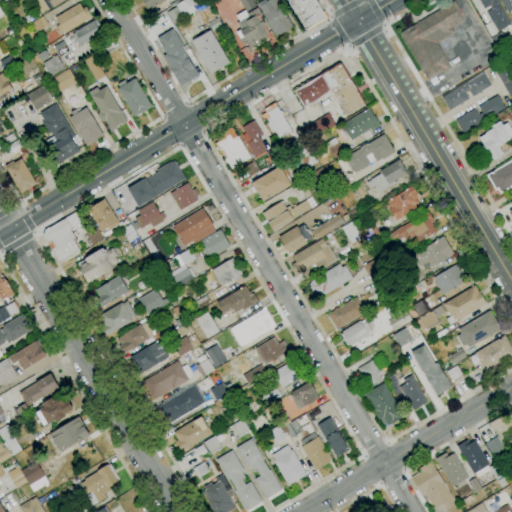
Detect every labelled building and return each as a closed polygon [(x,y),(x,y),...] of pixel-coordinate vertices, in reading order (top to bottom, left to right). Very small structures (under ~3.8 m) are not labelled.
[(41,14),(34,1),(35,0),(65,0),(53,7),(41,14)] [(146,9),(140,0),(164,0),(151,8),(150,7),(146,9)] [(195,10),(189,0),(182,0),(166,10),(173,23),(195,10)] [(250,49),(247,44),(245,45),(238,32),(240,31),(236,23),(247,17),(246,14),(247,14),(238,0),(251,0),(256,8),(257,8),(261,16),(260,17),(265,26),(261,27),(268,39),(250,49)] [(275,36),(260,12),(261,12),(258,7),(259,6),(257,4),(264,0),(265,1),(266,0),(276,0),(280,6),(292,26),(287,29),(287,30),(279,35),(278,34),(275,36)] [(304,33),(285,0),(316,0),(318,2),(317,2),(322,12),(324,11),(328,18),(304,33)] [(498,32),(486,12),(492,8),(490,5),(484,9),(478,0),(496,0),(511,24),(498,32)] [(511,10),(507,13),(499,0),(511,0),(511,10)] [(427,81),(399,33),(454,1),(465,20),(451,28),(454,32),(436,43),(451,67),(427,81)] [(60,34),(56,26),(59,24),(55,17),(79,3),(82,8),(86,7),(92,17),(64,33),(64,32),(60,34)] [(27,24),(24,19),(34,13),(37,18),(27,24)] [(36,33),(30,23),(42,16),(48,26),(36,33)] [(212,30),(208,23),(216,18),(218,20),(217,21),(220,26),(212,30)] [(79,45),(72,34),(75,33),(75,32),(93,20),(94,21),(96,19),(101,27),(98,29),(101,33),(82,45),(81,44),(79,45)] [(182,47),(194,68),(194,67),(199,75),(188,82),(188,80),(180,85),(163,56),(166,54),(157,38),(172,29),(183,46),(182,47)] [(211,73),(191,41),(209,30),(210,32),(228,62),(211,73)] [(498,51),(490,39),(500,32),(508,45),(498,51)] [(108,53),(104,46),(115,40),(119,47),(108,53)] [(60,56),(54,47),(62,41),(68,51),(60,56)] [(41,61),(37,54),(45,50),(49,57),(41,61)] [(5,72),(0,62),(0,60),(10,55),(16,65),(8,70),(5,72)] [(50,76),(48,72),(46,73),(43,68),(44,67),(42,63),(43,62),(44,62),(52,57),(51,56),(53,55),(54,56),(56,55),(64,68),(50,76)] [(321,75),(339,64),(363,104),(345,115),(331,92),(321,75)] [(511,74),(511,93),(508,96),(496,74),(508,67),(511,74)] [(61,91),(53,79),(69,69),(77,82),(61,91)] [(8,70),(13,79),(10,81),(11,82),(9,83),(12,89),(1,95),(3,98),(0,100),(0,74),(5,72),(8,70)] [(37,86),(32,78),(40,72),(46,81),(37,86)] [(449,111),(441,98),(482,72),(491,85),(472,97),(468,91),(465,93),(468,99),(449,111)] [(331,92),(304,108),(294,91),(321,75),(331,92)] [(134,117),(117,88),(119,87),(117,84),(125,80),(127,83),(134,78),(143,92),(144,92),(149,101),(148,101),(151,107),(146,110),(146,111),(141,114),(141,113),(134,117)] [(36,110),(26,95),(44,84),(53,100),(36,110)] [(111,131),(105,121),(104,121),(100,120),(98,116),(99,111),(100,111),(88,92),(97,87),(99,91),(106,87),(127,122),(111,131)] [(484,118),(477,107),(484,103),(483,102),(486,100),(487,101),(496,95),(503,106),(484,118)] [(279,139),(274,131),(271,133),(260,115),(265,112),(263,109),(274,102),(274,103),(277,106),(276,107),(291,131),(279,139)] [(56,165),(46,148),(56,142),(51,133),(49,134),(42,122),(44,121),(40,113),(55,104),(75,136),(71,139),(74,144),(76,144),(80,151),(56,165)] [(86,147),(76,131),(77,131),(69,117),(72,116),(70,112),(75,109),(77,113),(86,107),(103,135),(94,141),(95,142),(86,147)] [(349,141),(340,125),(368,108),(373,117),(374,116),(380,126),(371,131),(370,130),(368,131),(372,137),(366,141),(362,134),(349,141)] [(462,134),(454,120),(465,114),(464,113),(467,111),(468,112),(474,109),(482,122),(462,134)] [(307,141),(300,130),(318,119),(328,113),(335,125),(307,141)] [(254,157),(241,136),(245,134),(241,128),(253,120),(254,121),(262,135),(259,137),(266,150),(254,157)] [(492,161),(488,154),(486,155),(481,145),(482,145),(478,138),(484,135),(483,133),(500,124),(502,127),(508,124),(511,131),(511,136),(509,138),(510,140),(498,147),(503,155),(492,161)] [(229,168),(224,159),(227,157),(223,150),(220,152),(215,144),(221,141),(218,136),(224,133),(223,132),(231,127),(237,137),(250,158),(242,163),(240,161),(229,168)] [(8,144),(4,138),(12,133),(16,139),(8,144)] [(354,173),(345,158),(345,157),(359,149),(359,147),(366,143),(367,145),(383,135),(393,151),(388,155),(389,156),(383,159),(382,158),(376,162),(375,160),(366,165),(367,166),(360,170),(360,169),(354,173)] [(13,155),(8,145),(11,143),(18,139),(23,149),(13,155)] [(20,193),(5,168),(6,168),(5,166),(13,161),(14,162),(21,158),(36,184),(20,193)] [(511,186),(500,194),(497,190),(495,191),(485,175),(511,158),(511,186)] [(378,194),(374,187),(370,189),(365,182),(380,173),(379,171),(380,171),(398,159),(407,173),(395,180),(396,183),(378,194)] [(138,207),(127,188),(147,176),(147,177),(157,171),(156,170),(170,162),(171,163),(174,161),(185,179),(138,207)] [(250,176),(244,167),(253,161),(259,170),(250,176)] [(262,201),(251,183),(278,167),(279,168),(280,167),(285,174),(287,173),(288,175),(286,176),(291,184),(289,185),(262,201)] [(306,186),(303,181),(310,176),(309,175),(320,168),(325,176),(315,182),(314,181),(306,186)] [(295,182),(291,176),(302,169),(306,176),(295,182)] [(336,193),(327,177),(340,169),(340,170),(349,186),(336,193)] [(180,210),(169,193),(187,183),(192,190),(195,188),(198,195),(196,196),(198,200),(180,210)] [(395,221),(388,209),(390,209),(386,202),(412,186),(417,194),(416,195),(416,197),(415,199),(417,203),(414,205),(415,207),(415,210),(411,213),(409,212),(403,215),(403,216),(395,221)] [(347,208),(342,199),(348,195),(353,204),(347,208)] [(101,231),(87,209),(104,199),(117,221),(118,224),(110,229),(108,227),(101,231)] [(273,232),(267,223),(261,214),(280,202),(283,201),(284,203),(282,204),(285,208),(289,206),(291,209),(293,208),(292,206),(294,205),(295,207),(306,200),(311,208),(273,232)] [(141,229),(134,219),(140,215),(137,212),(152,202),(159,214),(162,212),(165,218),(162,219),(163,221),(153,227),(150,223),(141,229)] [(185,245),(184,244),(182,245),(180,241),(182,239),(178,233),(175,233),(173,230),(174,227),(173,226),(203,208),(213,224),(212,225),(215,231),(194,244),(192,241),(185,245)] [(416,243),(413,238),(410,239),(409,238),(405,241),(403,238),(397,241),(396,238),(390,241),(387,236),(394,232),(393,231),(400,227),(427,211),(433,221),(430,222),(436,232),(426,237),(425,234),(421,236),(423,239),(416,243)] [(59,263),(43,235),(44,234),(44,233),(44,232),(44,231),(44,230),(75,212),(82,223),(70,230),(75,237),(73,239),(80,251),(59,263)] [(315,241),(309,232),(310,231),(313,229),(312,228),(315,226),(316,227),(331,217),(331,216),(334,214),(335,216),(337,214),(343,223),(315,241)] [(353,250),(349,242),(350,242),(342,227),(351,222),(359,236),(360,236),(365,243),(353,250)] [(128,241),(121,230),(130,224),(137,236),(128,241)] [(288,254),(278,238),(280,236),(295,226),(296,229),(302,225),(311,238),(305,242),(306,243),(288,254)] [(367,244),(361,234),(374,226),(380,236),(367,244)] [(208,260),(202,249),(205,247),(201,241),(219,230),(230,246),(208,260)] [(431,267),(427,261),(418,267),(411,256),(442,237),(453,254),(431,267)] [(306,279),(301,271),(296,274),(290,265),(296,262),(292,256),(322,238),(336,261),(306,279)] [(88,283),(77,264),(105,246),(107,250),(112,248),(117,255),(114,257),(118,262),(113,265),(114,267),(95,279),(95,278),(88,283)] [(183,265),(178,255),(189,249),(195,258),(183,265)] [(221,286),(211,270),(232,258),(241,274),(221,286)] [(316,300),(308,287),(309,286),(308,284),(311,282),(310,280),(339,264),(341,267),(344,265),(344,266),(352,278),(316,300)] [(442,294),(437,286),(436,286),(434,283),(435,282),(432,278),(455,264),(460,272),(462,271),(467,280),(442,294)] [(176,289),(170,278),(186,268),(193,279),(176,289)] [(401,292),(396,282),(413,273),(418,283),(401,292)] [(101,307),(96,299),(100,297),(95,289),(119,275),(128,291),(101,307)] [(142,290),(137,283),(150,276),(154,282),(142,290)] [(1,300),(0,298),(0,278),(1,280),(5,278),(14,294),(8,298),(7,297),(1,300)] [(222,313),(216,302),(245,285),(248,292),(250,291),(252,294),(253,293),(258,301),(243,310),(242,308),(235,312),(232,308),(222,313)] [(449,325),(445,319),(450,317),(443,304),(474,286),(477,292),(478,291),(485,303),(449,325)] [(148,316),(138,299),(156,289),(162,300),(169,296),(172,300),(165,304),(165,305),(148,316)] [(200,308),(196,301),(205,295),(209,302),(200,308)] [(337,329),(328,314),(334,310),(333,309),(337,307),(338,308),(356,297),(365,312),(337,329)] [(418,316),(411,306),(422,299),(429,309),(418,316)] [(5,307),(14,301),(20,311),(10,317),(5,307)] [(107,336),(102,326),(106,323),(101,315),(121,302),(122,304),(126,301),(136,317),(132,319),(132,320),(107,336)] [(10,317),(11,317),(0,323),(0,307),(4,305),(5,307),(10,317)] [(176,316),(172,309),(177,306),(181,313),(176,316)] [(240,347),(229,329),(265,308),(276,326),(240,347)] [(393,331),(387,321),(405,311),(411,321),(393,331)] [(423,331),(423,330),(421,331),(416,321),(419,319),(418,317),(428,312),(429,313),(431,311),(437,322),(438,321),(438,323),(423,331)] [(454,350),(449,342),(457,338),(456,336),(460,334),(457,330),(489,311),(492,317),(493,316),(500,329),(468,348),(466,344),(462,346),(462,345),(454,350)] [(206,339),(198,324),(193,327),(188,318),(193,315),(195,319),(207,312),(218,332),(206,339)] [(0,330),(3,328),(2,326),(24,313),(33,329),(8,344),(5,339),(3,339),(5,342),(0,345),(0,353),(1,355),(0,355),(0,330)] [(178,326),(175,321),(183,316),(186,321),(178,326)] [(350,346),(349,345),(347,346),(340,334),(343,333),(342,332),(359,322),(361,325),(366,322),(371,330),(366,333),(368,335),(350,346)] [(125,352),(117,339),(123,335),(122,335),(140,324),(141,325),(145,323),(153,336),(125,352)] [(163,336),(160,330),(171,324),(174,329),(163,336)] [(400,348),(392,335),(404,328),(405,328),(412,340),(400,348)] [(179,357),(172,344),(168,346),(163,338),(172,333),(177,341),(186,336),(187,337),(189,335),(190,338),(194,336),(200,344),(179,357)] [(487,375),(479,363),(473,367),(468,358),(475,354),(474,353),(503,336),(504,337),(505,337),(511,348),(511,355),(499,363),(501,366),(487,375)] [(264,364),(255,348),(274,337),(278,344),(283,341),(289,350),(264,364)] [(0,385),(0,362),(9,357),(22,349),(35,341),(35,342),(38,340),(41,346),(47,356),(33,364),(23,370),(17,361),(10,365),(18,378),(5,385),(4,383),(0,385)] [(140,374),(130,357),(155,342),(156,344),(159,342),(168,357),(140,374)] [(215,368),(205,351),(217,344),(226,361),(215,368)] [(436,396),(422,372),(410,353),(423,345),(434,364),(437,363),(439,368),(444,378),(445,378),(451,388),(436,396)] [(451,366),(446,358),(460,349),(461,349),(465,357),(451,366)] [(202,377),(195,366),(207,359),(214,370),(202,377)] [(153,400),(142,382),(177,360),(181,367),(186,364),(193,375),(188,378),(188,379),(153,400)] [(282,388),(273,372),(292,360),(301,376),(282,388)] [(369,388),(357,369),(371,360),(377,370),(379,368),(383,374),(379,376),(381,380),(369,388)] [(247,384),(242,375),(260,365),(265,373),(247,384)] [(453,384),(445,372),(446,372),(456,366),(463,378),(453,384)] [(22,415),(17,408),(25,403),(18,393),(50,373),(59,388),(44,397),(44,396),(27,407),(29,410),(22,415)] [(394,397),(385,378),(393,374),(398,384),(396,385),(400,394),(394,397)] [(412,410),(399,387),(405,384),(402,380),(411,375),(427,402),(412,410)] [(298,410),(290,396),(292,394),(291,392),(309,382),(318,398),(298,410)] [(216,401),(209,390),(221,383),(228,394),(216,401)] [(387,426),(382,426),(364,395),(382,383),(403,416),(387,426)] [(171,423),(160,405),(194,384),(204,403),(171,423)] [(223,407),(219,401),(229,394),(233,401),(223,407)] [(44,427),(43,425),(42,426),(34,414),(39,411),(39,410),(43,407),(41,404),(51,398),(53,401),(60,397),(64,403),(68,400),(73,409),(64,415),(65,416),(56,421),(55,420),(44,427)] [(181,452),(175,442),(177,440),(173,433),(201,415),(212,433),(181,452)] [(60,452),(50,434),(79,416),(90,434),(60,452)] [(335,457),(316,425),(329,417),(348,450),(335,457)] [(238,437),(231,426),(242,419),(249,430),(238,437)] [(284,427),(295,420),(302,432),(290,439),(289,435),(284,427)] [(11,456),(0,435),(0,428),(8,424),(14,436),(13,436),(21,450),(11,456)] [(289,435),(275,444),(268,432),(282,424),(284,427),(289,435)] [(315,470),(298,442),(315,431),(323,444),(322,445),(331,458),(328,460),(329,461),(315,470)] [(210,453),(203,442),(214,436),(221,447),(210,453)] [(493,456),(485,443),(497,436),(504,450),(493,456)] [(266,498),(254,479),(260,476),(256,471),(253,473),(250,467),(248,468),(236,448),(251,439),(263,458),(262,459),(269,471),(270,470),(281,489),(266,498)] [(477,478),(474,474),(473,475),(456,446),(466,440),(468,444),(474,440),(489,465),(487,466),(490,470),(477,478)] [(0,444),(2,448),(5,446),(6,449),(6,448),(11,456),(0,462),(0,444)] [(199,457),(194,450),(202,445),(207,452),(199,457)] [(288,485),(273,461),(274,460),(271,455),(287,445),(290,450),(291,450),(306,475),(288,485)] [(246,510),(234,491),(236,490),(229,479),(228,480),(216,460),(231,450),(243,471),(241,472),(244,478),(241,480),(245,485),(250,482),(261,501),(246,510)] [(452,487),(435,459),(445,453),(447,456),(453,453),(467,478),(452,487)] [(20,471),(35,461),(43,474),(28,484),(27,482),(20,471)] [(445,511),(441,504),(433,509),(425,495),(421,497),(409,478),(421,472),(419,468),(431,461),(457,505),(445,511)] [(198,478),(192,469),(204,462),(209,470),(198,478)] [(92,506),(86,496),(86,495),(80,484),(85,481),(84,479),(107,465),(108,465),(110,464),(119,479),(117,480),(118,482),(110,487),(111,489),(103,494),(105,498),(98,502),(92,506)] [(67,482),(59,469),(66,465),(74,477),(67,482)] [(27,482),(16,488),(7,473),(18,467),(20,471),(27,482)] [(227,511),(212,511),(206,500),(202,492),(204,491),(204,490),(216,483),(214,479),(222,475),(231,489),(229,490),(233,496),(229,498),(234,505),(233,505),(234,508),(227,511)] [(474,493),(467,481),(474,478),(481,489),(474,493)] [(21,511),(18,506),(34,497),(43,511),(21,511)] [(372,511),(370,508),(385,500),(391,511),(372,511)] [(466,511),(481,503),(486,511),(466,511)]
